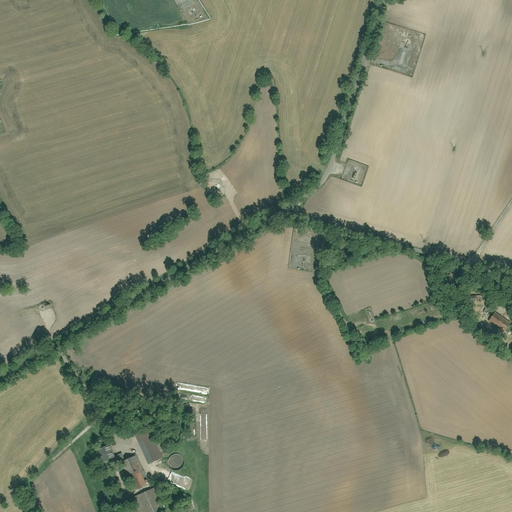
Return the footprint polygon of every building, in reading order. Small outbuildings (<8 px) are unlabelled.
[(511,322),(511,321),(496,311),(490,321),(506,332),(511,322)] [(150,427),(137,432),(150,462),(163,456),(150,427)] [(110,445),(100,450),(105,462),(116,457),(110,445)] [(137,455),(122,463),(135,491),(151,484),(137,455)] [(171,462),(171,468),(180,468),(180,455),(171,455),(171,462)] [(162,511),(153,490),(130,500),(134,511),(162,511)]
